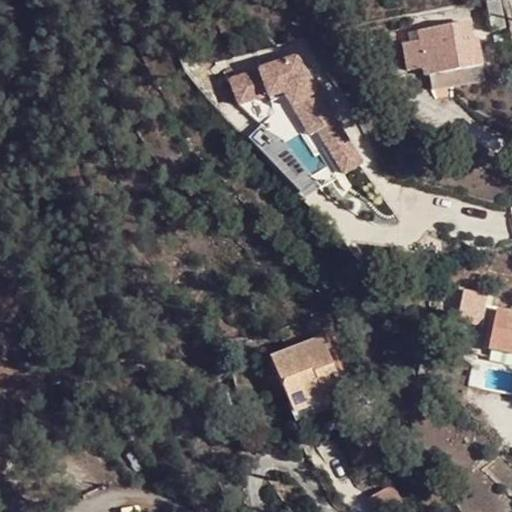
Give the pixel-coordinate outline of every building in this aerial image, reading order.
[(502,0),(498,0),(486,2),(486,31),(505,29),(502,0)] [(419,69),(420,81),(480,72),(477,49),(471,49),(468,25),(414,31),(415,41),(397,43),(401,71),(419,69)] [(230,76),(239,102),(266,93),(268,96),(273,111),(260,123),(264,129),(283,140),(299,131),(314,154),(318,152),(327,165),(309,176),(319,188),(362,163),(336,121),(340,118),(321,89),(317,91),(296,56),(230,76)] [(482,87),(480,72),(420,81),(424,95),(482,87)] [(266,93),(239,102),(260,123),(273,111),(268,96),(266,93)] [(511,316),(492,313),(487,348),(511,352),(511,316)] [(327,333),(268,359),(298,430),(329,417),(328,412),(356,400),(327,333)] [(511,362),(511,352),(487,348),(485,356),(511,362)]
